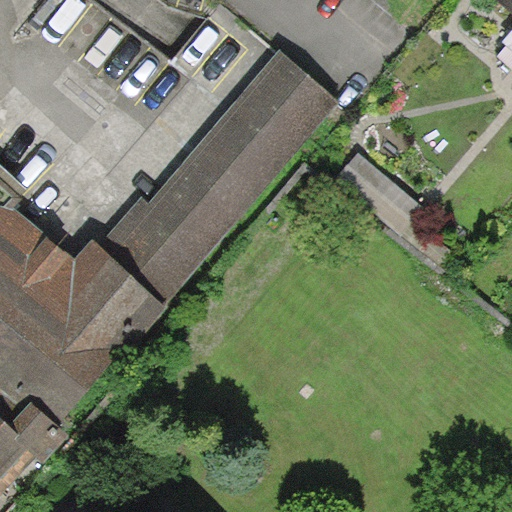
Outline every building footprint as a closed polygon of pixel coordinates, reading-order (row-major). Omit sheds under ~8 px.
[(446,0),(366,0),(412,40),(446,0)] [(511,58),(511,0),(485,0),(511,23),(511,29),(498,46),(511,58)] [(340,102),(282,54),(151,204),(144,197),(98,248),(164,307),(340,102)] [(27,193),(0,168),(0,397),(42,435),(164,307),(98,248),(94,243),(76,263),(16,211),(27,193)] [(0,469),(26,441),(32,446),(42,435),(0,397),(0,469)]
